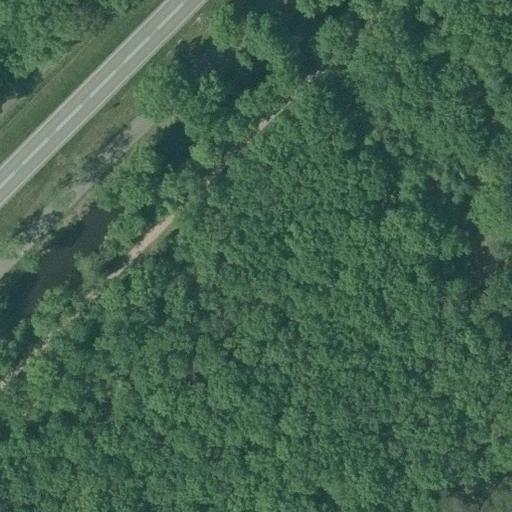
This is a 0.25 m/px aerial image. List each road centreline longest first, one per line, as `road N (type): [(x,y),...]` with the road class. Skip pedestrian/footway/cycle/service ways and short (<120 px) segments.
road 1 (track): [(0,385),(395,0)]
road 2 (unclassified): [(0,264),(271,0)]
road 3 (trunk): [(0,185),(184,0)]
